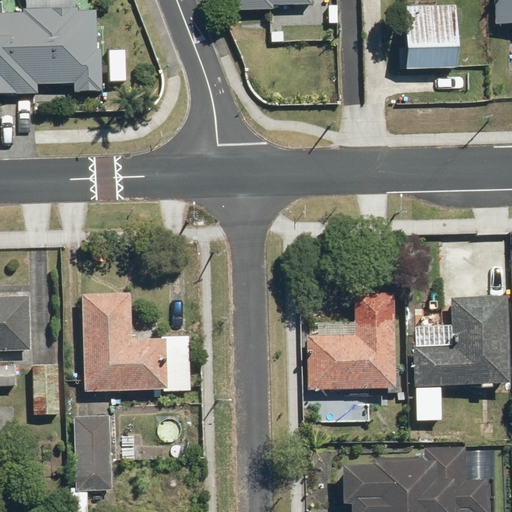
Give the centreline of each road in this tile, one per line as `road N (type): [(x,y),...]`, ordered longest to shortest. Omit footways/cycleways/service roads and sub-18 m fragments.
road 1 (residential): [(230,173),(240,228),(252,511)]
road 2 (residential): [(511,166),(230,173)]
road 3 (residential): [(230,173),(0,181)]
road 4 (residential): [(230,173),(214,99),(177,0)]
